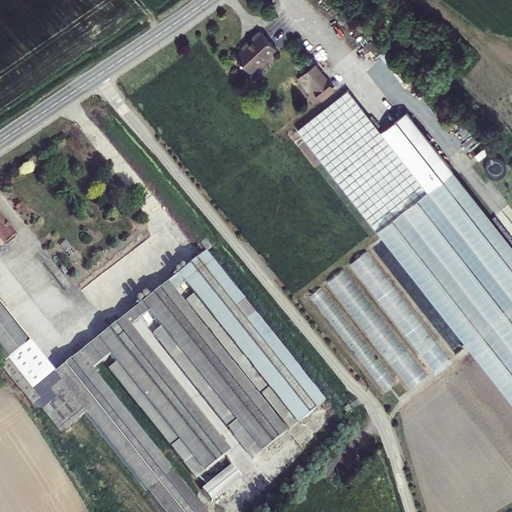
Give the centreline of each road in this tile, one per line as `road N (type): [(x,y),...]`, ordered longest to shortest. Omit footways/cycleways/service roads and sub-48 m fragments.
road 1 (unclassified): [(408,511),(373,408),(98,75)]
road 2 (tertiary): [(208,0),(98,75)]
